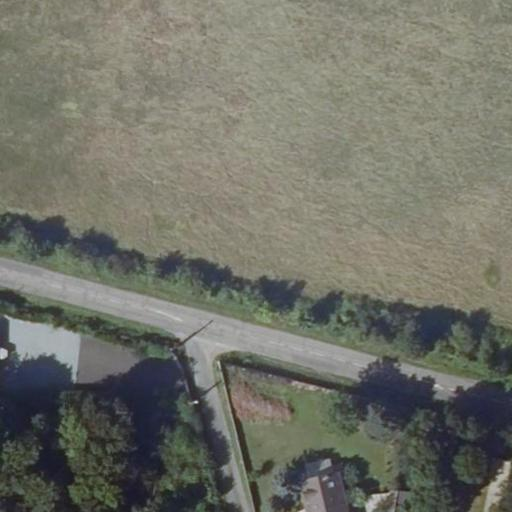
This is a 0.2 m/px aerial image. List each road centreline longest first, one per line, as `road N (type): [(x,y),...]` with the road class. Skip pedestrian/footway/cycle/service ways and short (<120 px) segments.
road 1 (tertiary): [(193,321),(511,404)]
road 2 (tertiary): [(0,270),(193,321)]
road 3 (residential): [(241,511),(193,321)]
